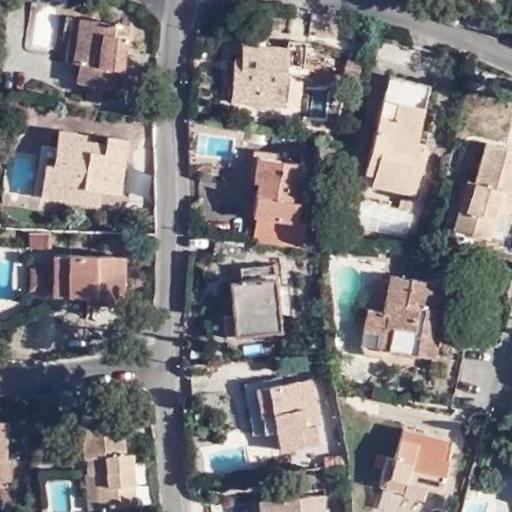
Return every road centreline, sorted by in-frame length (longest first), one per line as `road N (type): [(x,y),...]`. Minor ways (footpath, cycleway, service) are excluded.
road 1 (residential): [(158,353),(174,0)]
road 2 (residential): [(178,511),(158,353)]
road 3 (residential): [(0,373),(158,353)]
road 4 (residential): [(368,0),(427,8),(511,53)]
